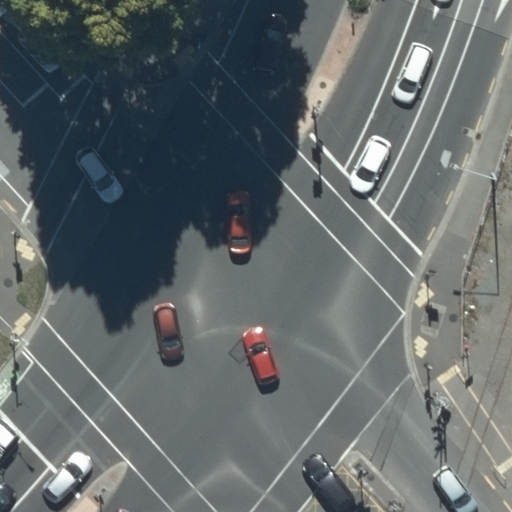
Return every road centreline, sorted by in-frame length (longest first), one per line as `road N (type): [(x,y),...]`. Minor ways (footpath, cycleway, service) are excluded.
road 1 (secondary): [(439,0),(349,229),(276,353)]
road 2 (secondary): [(167,241),(246,117),(295,0)]
road 3 (secondary): [(0,456),(74,376),(167,241)]
road 4 (tertiary): [(0,74),(167,241)]
road 5 (secondary): [(276,353),(417,511)]
road 6 (secondary): [(276,353),(178,486),(149,511)]
road 7 (secondary): [(167,241),(276,353)]
